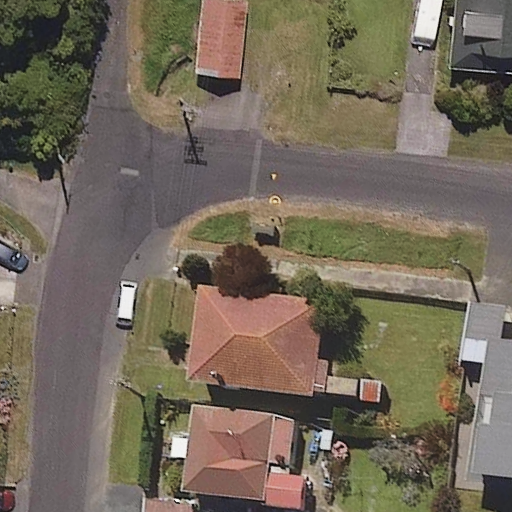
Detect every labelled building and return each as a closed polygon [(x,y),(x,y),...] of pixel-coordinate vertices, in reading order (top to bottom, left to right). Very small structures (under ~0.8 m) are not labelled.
[(242,0),(198,0),(193,68),(237,72),(242,0)] [(511,0),(445,0),(439,57),(511,65),(511,0)] [(196,381),(317,395),(383,403),(386,380),(319,372),(328,301),(207,287),(196,381)] [(511,339),(469,334),(465,362),(494,366),(480,472),(511,476),(511,339)] [(299,419),(200,404),(194,444),(176,442),(174,456),(194,459),(189,492),(304,509),(308,478),(291,475),(299,419)] [(191,511),(192,503),(148,503),(147,511),(191,511)]
